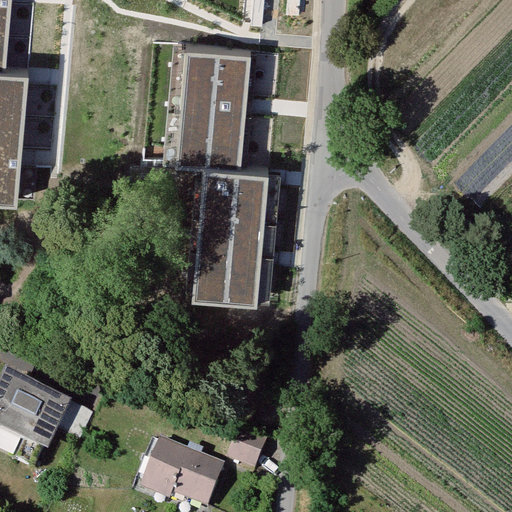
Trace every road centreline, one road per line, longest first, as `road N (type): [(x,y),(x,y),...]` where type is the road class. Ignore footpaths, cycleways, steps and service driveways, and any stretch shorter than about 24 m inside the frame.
road 1 (unclassified): [(286,511),(329,135)]
road 2 (tertiary): [(511,327),(329,135)]
road 3 (track): [(393,201),(415,178),(383,125),(374,79),(380,36),(407,0)]
road 4 (tertiary): [(329,135),(333,0)]
